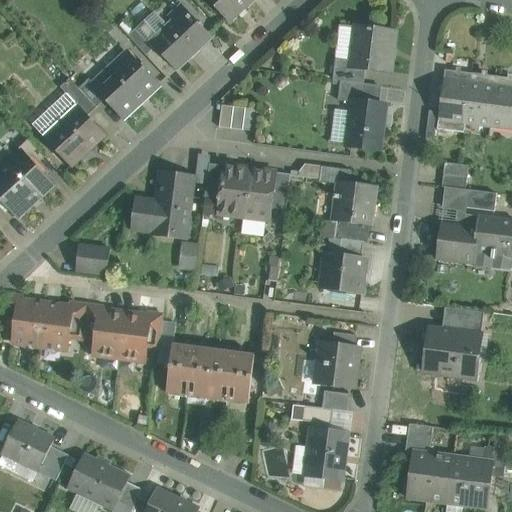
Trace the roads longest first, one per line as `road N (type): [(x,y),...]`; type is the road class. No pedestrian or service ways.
road 1 (residential): [(431,0),(365,493),(356,511)]
road 2 (residential): [(0,286),(311,0)]
road 3 (residential): [(281,511),(0,376)]
